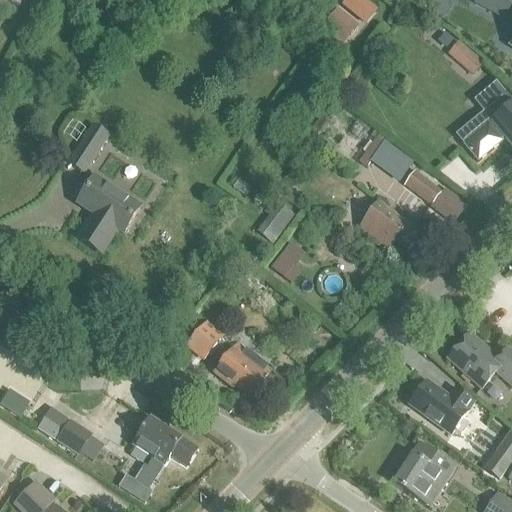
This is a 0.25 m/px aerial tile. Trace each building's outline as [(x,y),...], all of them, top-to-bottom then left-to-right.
[(372,0),(339,0),(338,2),(363,20),(376,2),(372,0)] [(477,0),(476,2),(491,9),(495,0),(477,0)] [(342,47),(359,27),(338,10),(322,30),(342,47)] [(458,45),(448,57),(472,78),(482,66),(458,45)] [(490,124),(463,148),(478,164),(505,141),(511,148),(511,104),(495,85),(478,99),(489,111),(484,116),(490,124)] [(83,176),(107,139),(92,129),(68,166),(83,176)] [(324,152),(299,178),(327,204),(343,187),(331,176),(339,167),(324,152)] [(434,208),(444,196),(419,176),(409,188),(434,208)] [(122,236),(139,211),(94,181),(77,207),(95,218),(91,224),(89,223),(77,242),(101,257),(116,232),(122,236)] [(395,242),(411,253),(424,238),(381,203),(361,227),(389,250),(395,242)] [(272,247),(294,218),(280,208),(258,237),(272,247)] [(316,255),(326,263),(338,247),(329,239),(316,255)] [(190,349),(206,361),(223,339),(208,327),(190,349)] [(496,375),(511,389),(511,356),(507,352),(498,363),(469,337),(447,361),(481,391),(496,375)] [(234,387),(249,400),(270,374),(237,347),(214,375),(232,390),(234,387)] [(466,426),(462,423),(474,406),(458,395),(452,404),(426,385),(413,403),(429,414),(425,419),(451,438),(454,433),(458,436),(466,426)] [(8,394),(0,407),(8,413),(16,399),(8,394)] [(52,413),(41,432),(55,441),(67,422),(52,413)] [(170,460),(186,470),(197,452),(149,421),(132,448),(164,469),(170,460)] [(69,424),(56,445),(77,459),(79,456),(90,439),(91,438),(69,424)] [(90,439),(79,456),(93,465),(104,448),(90,439)] [(419,447),(412,458),(411,457),(393,487),(425,507),(437,488),(442,491),(455,470),(419,447)] [(484,471),(499,482),(511,463),(497,453),(484,471)] [(119,489),(144,505),(150,495),(126,479),(119,489)] [(21,511),(49,511),(48,511),(53,506),(34,488),(16,507),(21,511)] [(511,511),(511,507),(497,497),(487,511),(511,511)]
